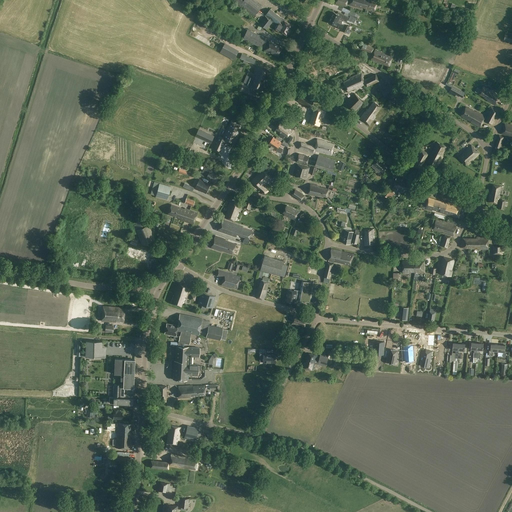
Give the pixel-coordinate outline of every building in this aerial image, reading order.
[(244,0),(243,0),(232,0),(232,2),(253,18),(262,7),(252,0),(244,0)] [(378,1),(375,0),(351,0),(350,0),(349,4),(362,9),(362,7),(375,11),(378,1)] [(283,19),(270,9),(266,15),(278,25),(280,23),(277,29),(287,35),(288,33),(289,34),(291,30),(290,30),(291,30),(290,29),(292,25),(285,21),(286,20),(283,19)] [(338,20),(339,19),(340,18),(347,21),(349,17),(338,12),(337,14),(333,12),(331,17),(338,20)] [(273,22),(266,17),(260,24),(267,29),(273,22)] [(343,21),(339,19),(338,20),(331,17),(329,22),(333,24),(333,25),(342,30),(344,25),(341,24),(343,21)] [(266,38),(248,29),(243,38),(261,47),(262,46),(266,48),(264,51),(270,53),(271,52),(278,56),(282,48),(265,40),(266,38)] [(239,51),(225,43),(220,52),(234,60),(239,51)] [(374,48),(364,43),(362,48),(372,53),(374,48)] [(386,54),(375,50),(371,60),(380,64),(381,63),(389,66),(392,58),(386,55),(386,54)] [(256,59),(242,54),(240,59),(254,64),(256,59)] [(271,71),(259,66),(256,75),(257,75),(252,87),(261,91),(266,79),(267,80),(271,71)] [(364,76),(362,72),(350,78),(350,79),(344,82),(348,91),(355,88),(356,89),(366,84),(367,86),(379,81),(376,74),(364,80),(363,77),(364,76)] [(252,78),(247,75),(244,83),(249,85),(252,78)] [(447,82),(445,87),(458,93),(460,89),(447,82)] [(390,85),(382,93),(386,98),(394,90),(390,85)] [(500,96),(490,90),(483,86),(480,94),(485,97),(485,98),(488,100),(487,101),(496,105),(500,96)] [(362,101),(354,93),(346,102),(353,109),(362,101)] [(313,103),(302,94),(297,100),(308,109),(313,103)] [(381,107),(374,101),(368,110),(367,109),(360,119),(363,121),(364,120),(367,122),(366,123),(369,126),(376,117),(375,116),(381,107)] [(499,110),(490,106),(487,112),(489,113),(485,121),(492,124),(499,110)] [(326,111),(313,107),(312,110),(314,111),(310,123),(319,126),(322,117),(324,117),(326,111)] [(476,112),(466,107),(461,116),(471,121),(471,122),(480,127),(484,121),(485,121),(487,117),(477,112),(476,112)] [(220,135),(213,149),(220,152),(225,140),(234,144),(239,133),(238,133),(241,126),(232,122),(229,128),(228,127),(224,137),(220,135)] [(291,131),(289,129),(290,127),(281,122),(276,129),(287,137),(291,131)] [(511,125),(504,123),(501,133),(511,137),(511,136),(511,135),(511,125)] [(202,131),(199,137),(211,143),(214,136),(202,131)] [(506,138),(499,135),(495,147),(500,149),(501,146),(503,147),(506,138)] [(281,143),(273,137),(268,145),(270,147),(269,149),(272,151),(273,149),(280,153),(283,149),(279,146),(281,143)] [(327,142),(318,139),(315,151),(332,155),(334,144),(327,142)] [(315,147),(300,142),(298,149),(309,152),(309,151),(313,152),(315,147)] [(446,147),(438,142),(432,152),(431,152),(426,162),(436,168),(443,157),(441,156),(446,147)] [(474,148),(471,145),(464,152),(465,153),(459,158),(465,165),(471,159),(473,160),(480,153),(477,151),(476,151),(474,149),(474,148)] [(428,154),(420,149),(417,155),(419,156),(414,166),(420,169),(428,154)] [(309,157),(299,154),(297,162),(307,165),(307,164),(309,164),(310,158),(309,158),(309,157)] [(336,161),(319,155),(316,165),(333,171),(336,161)] [(384,163),(378,158),(371,166),(379,173),(381,171),(383,172),(387,167),(383,164),(384,163)] [(346,163),(341,162),(337,172),(342,173),(346,163)] [(309,167),(297,164),(296,168),(298,168),(296,177),(306,179),(309,167)] [(211,169),(205,166),(201,175),(205,177),(205,176),(207,177),(206,178),(214,182),(215,181),(215,180),(216,179),(216,178),(217,175),(210,172),(211,169)] [(193,173),(180,168),(179,172),(192,176),(193,173)] [(269,178),(263,171),(259,176),(258,175),(251,181),(265,194),(268,191),(262,186),(265,183),(264,182),(269,178)] [(398,188),(397,191),(404,192),(404,190),(406,191),(408,183),(401,181),(402,180),(396,178),(396,180),(395,180),(393,187),(398,188)] [(210,185),(199,180),(195,189),(199,191),(200,190),(206,193),(210,185)] [(171,186),(154,181),(150,194),(155,196),(167,200),(171,186)] [(321,186),(310,184),(308,193),(315,195),(316,194),(326,197),(328,189),(320,187),(321,186)] [(501,187),(494,185),(492,194),(490,194),(489,202),(492,203),(492,202),(495,203),(495,204),(498,204),(500,197),(499,197),(501,187)] [(389,187),(383,194),(388,198),(389,196),(391,198),(395,193),(393,192),(394,191),(389,187)] [(305,195),(295,189),(291,195),(301,201),(305,195)] [(447,203),(424,197),(421,207),(432,210),(446,213),(446,214),(459,218),(460,214),(459,213),(459,210),(461,211),(462,206),(448,202),(447,203)] [(195,201),(186,198),(184,203),(193,207),(195,201)] [(253,201),(247,199),(244,208),(250,210),(253,201)] [(242,205),(231,200),(228,207),(229,208),(226,217),(235,221),(239,211),(240,212),(242,205)] [(184,209),(171,205),(167,214),(181,218),(180,220),(193,224),(198,213),(184,208),(184,209)] [(286,205),(284,210),(290,212),(291,212),(297,215),(299,211),(286,205)] [(295,220),(297,215),(291,212),(290,212),(284,210),(283,213),(284,213),(284,215),(295,220)] [(154,240),(145,219),(133,224),(142,245),(154,240)] [(243,227),(221,219),(217,230),(236,237),(237,234),(245,237),(243,243),(248,244),(252,231),(243,228),(243,227)] [(456,226),(436,220),(433,229),(442,231),(442,233),(453,236),(456,226)] [(375,236),(374,229),(365,230),(366,237),(364,237),(365,245),(375,245),(374,236),(375,236)] [(353,232),(345,230),(342,242),(351,244),(353,232)] [(451,237),(445,235),(441,245),(447,248),(451,237)] [(226,239),(215,236),(211,248),(222,251),(222,250),(233,254),(236,244),(226,240),(226,239)] [(489,237),(477,237),(476,238),(462,238),(461,247),(463,247),(463,248),(477,249),(489,250),(489,237)] [(503,246),(492,246),(492,255),(503,255),(503,246)] [(354,254),(332,249),(329,261),(341,264),(342,263),(351,265),(354,254)] [(284,261),(265,255),(261,270),(280,276),(284,261)] [(455,260),(443,257),(440,268),(439,274),(451,277),(453,271),(452,270),(455,260)] [(415,262),(409,262),(409,261),(403,261),(403,273),(407,273),(409,273),(409,272),(415,272),(415,262)] [(334,264),(327,262),(324,277),(330,279),(334,264)] [(415,262),(415,272),(415,275),(419,275),(419,272),(421,272),(421,273),(425,273),(425,262),(415,262)] [(233,274),(219,271),(217,277),(224,278),(222,286),(231,288),(231,287),(238,289),(241,277),(233,275),(233,274)] [(269,280),(263,278),(263,280),(262,280),(259,287),(255,297),(264,299),(267,289),(269,282),(268,282),(269,280)] [(289,290),(287,301),(294,303),(295,299),(298,300),(298,301),(303,301),(304,294),(310,295),(313,283),(302,281),(300,291),(295,290),(294,291),(289,290)] [(189,286),(177,283),(174,293),(171,303),(181,307),(185,297),(189,286)] [(215,296),(201,292),(197,304),(212,308),(215,296)] [(125,308),(103,306),(101,321),(116,322),(116,321),(120,322),(120,321),(124,321),(125,308)] [(178,345),(184,345),(184,343),(189,344),(190,338),(191,334),(198,335),(199,332),(207,333),(206,337),(220,340),(220,339),(226,340),(227,330),(222,329),(223,328),(209,325),(209,321),(202,319),(202,318),(180,314),(177,325),(173,324),(172,325),(166,324),(165,325),(165,327),(166,328),(165,333),(169,334),(169,335),(172,336),(173,335),(174,335),(173,339),(178,340),(179,336),(175,335),(176,330),(181,331),(180,336),(179,336),(178,342),(178,345)] [(303,318),(294,315),(291,324),(304,328),(307,318),(304,317),(303,318)] [(102,342),(86,342),(85,356),(106,357),(106,348),(102,347),(102,342)] [(498,351),(498,345),(491,344),(491,351),(489,350),(489,356),(492,356),(493,356),(493,354),(492,354),(492,351),(498,351)] [(184,345),(178,345),(178,346),(176,346),(175,364),(174,366),(173,379),(187,379),(187,374),(198,375),(199,365),(191,365),(192,357),(199,357),(199,347),(183,346),(184,345)] [(506,345),(498,345),(498,351),(503,352),(503,357),(506,357),(506,352),(505,352),(506,345)] [(413,346),(404,346),(405,360),(408,360),(408,361),(414,360),(413,346)] [(390,349),(387,362),(390,362),(389,364),(394,365),(396,359),(397,359),(399,351),(390,349)] [(422,360),(420,366),(426,367),(427,364),(429,365),(432,351),(427,350),(426,352),(423,351),(421,360),(422,360)] [(329,355),(321,353),(319,361),(316,360),(317,356),(309,353),(306,363),(305,363),(303,367),(314,370),(315,363),(326,366),(329,355)] [(268,354),(264,354),(263,362),(276,363),(276,355),(268,355),(268,354)] [(134,359),(124,359),(115,358),(114,374),(120,374),(120,380),(123,380),(123,385),(114,385),(113,397),(110,397),(109,402),(115,403),(133,404),(134,359)] [(192,386),(192,385),(178,386),(178,398),(191,397),(191,396),(205,395),(204,386),(192,386)] [(118,409),(113,409),(113,419),(117,419),(121,419),(122,412),(119,412),(119,411),(118,411),(118,409)] [(130,424),(118,423),(117,439),(116,439),(116,447),(131,448),(131,439),(130,439),(130,424)] [(181,427),(169,425),(168,433),(169,433),(167,443),(177,445),(178,440),(179,440),(181,427)] [(198,428),(187,425),(184,438),(195,441),(198,428)] [(186,456),(171,454),(169,466),(184,469),(184,468),(196,470),(197,458),(186,457),(186,456)] [(169,462),(151,460),(150,468),(168,469),(169,462)] [(259,468),(251,466),(247,479),(254,482),(259,468)] [(167,483),(160,482),(159,490),(166,491),(168,491),(170,484),(167,484),(167,483)] [(188,496),(182,496),(181,504),(180,504),(179,507),(188,508),(189,499),(188,499),(188,496)]
